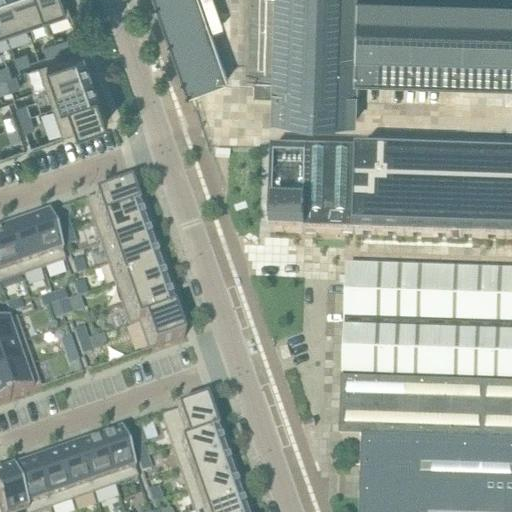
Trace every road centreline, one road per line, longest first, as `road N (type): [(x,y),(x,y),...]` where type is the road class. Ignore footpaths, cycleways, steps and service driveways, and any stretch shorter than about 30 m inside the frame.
road 1 (residential): [(239,362),(0,449)]
road 2 (residential): [(239,362),(162,144)]
road 3 (residential): [(162,144),(0,203)]
road 4 (residential): [(292,511),(239,362)]
road 5 (residential): [(162,144),(111,0)]
